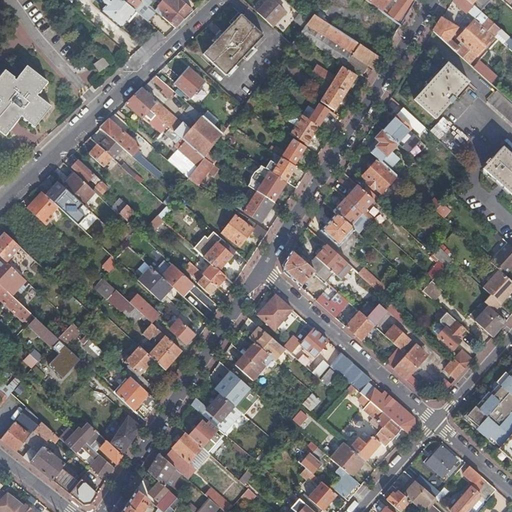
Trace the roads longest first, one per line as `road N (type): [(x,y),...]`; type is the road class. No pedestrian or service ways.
road 1 (residential): [(262,268),(434,0)]
road 2 (residential): [(220,0),(0,204)]
road 3 (residential): [(101,511),(262,268)]
road 4 (residential): [(435,422),(262,268)]
road 5 (residential): [(435,422),(355,511)]
